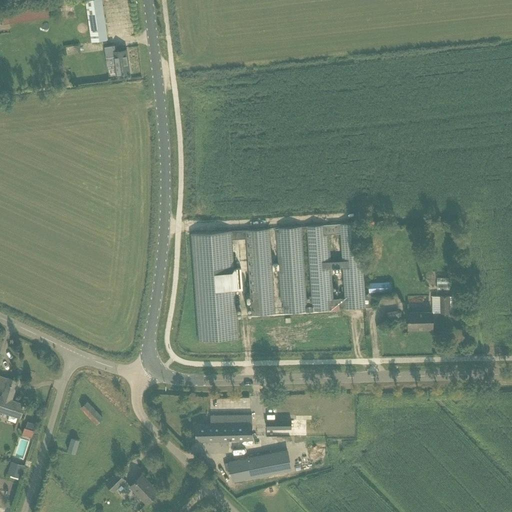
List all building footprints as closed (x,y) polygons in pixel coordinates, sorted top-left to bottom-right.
[(91,41),(107,38),(101,0),(87,0),(85,0),(91,41)] [(49,17),(47,6),(1,13),(3,24),(49,17)] [(114,45),(104,47),(105,57),(114,56),(116,74),(119,74),(129,73),(126,49),(116,51),(115,51),(114,45)] [(373,307),(373,297),(372,292),(368,292),(363,292),(359,222),(341,223),(324,224),(307,225),(277,228),(278,245),(280,276),(283,303),(284,313),(306,311),(306,307),(312,306),(312,311),(329,310),(329,306),(338,305),(339,309),(373,307)] [(251,315),(275,314),(269,228),(213,232),(202,233),(192,233),(199,341),(226,339),(238,338),(231,239),(246,239),(251,315)] [(447,287),(448,277),(437,277),(437,287),(447,287)] [(390,281),(367,283),(368,292),(372,292),(391,291),(390,281)] [(440,296),(441,312),(449,312),(448,296),(440,296)] [(432,312),(417,312),(407,312),(408,329),(432,328),(432,312)] [(0,410),(20,417),(24,404),(11,400),(15,387),(16,388),(18,381),(0,375),(0,385),(4,387),(1,397),(0,396),(0,410)] [(264,406),(319,406),(319,412),(334,412),(334,406),(353,406),(353,397),(263,398),(264,406)] [(96,423),(102,418),(87,402),(81,407),(96,423)] [(252,440),(252,424),(252,414),(210,415),(210,424),(195,424),(195,441),(252,440)] [(278,420),(266,421),(266,429),(278,429),(278,420)] [(36,424),(28,421),(25,427),(33,430),(36,424)] [(79,440),(71,438),(67,450),(75,453),(79,440)] [(228,461),(232,481),(291,469),(287,449),(260,455),(228,461)] [(9,464),(6,474),(7,473),(19,478),(22,468),(9,464)] [(113,490),(125,479),(117,471),(105,481),(113,490)] [(130,486),(139,495),(146,503),(158,491),(141,475),(130,486)]
